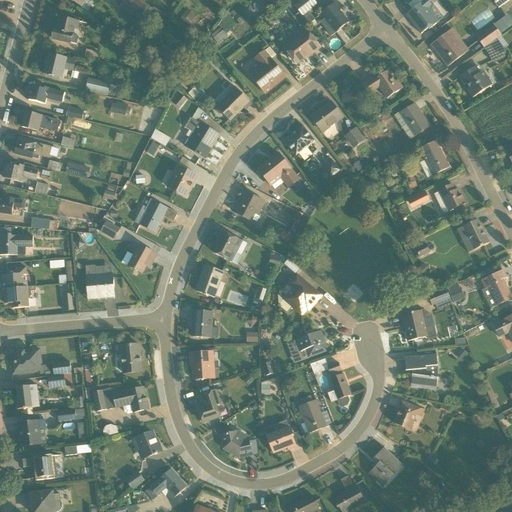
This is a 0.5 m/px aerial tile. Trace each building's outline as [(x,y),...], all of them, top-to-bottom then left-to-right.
[(138,0),(124,0),(119,8),(139,20),(142,16),(147,19),(152,10),(148,7),(148,6),(138,0)] [(308,12),(317,4),(313,0),(302,0),(303,0),(294,7),(299,14),(302,17),(308,12)] [(426,0),(425,0),(406,16),(421,35),(437,22),(427,10),(432,6),(426,0)] [(511,0),(492,0),(498,9),(511,0)] [(334,4),(320,15),(335,34),(349,23),(339,12),(340,11),(334,4)] [(182,17),(180,21),(187,26),(190,22),(190,23),(196,15),(186,9),(181,16),(182,17)] [(308,12),(302,17),(308,25),(314,20),(308,12)] [(293,19),(301,29),(282,45),(297,64),(318,47),(305,29),(308,25),(302,17),(299,14),(293,19)] [(76,37),(79,23),(61,18),(57,32),(54,31),(52,40),(76,46),(78,37),(76,37)] [(220,28),(211,36),(217,44),(227,36),(220,28)] [(477,40),(484,49),(501,37),(494,28),(477,40)] [(130,30),(122,35),(125,41),(132,38),(131,37),(133,36),(130,30)] [(452,30),(430,46),(447,68),(469,51),(452,30)] [(511,52),(501,37),(484,49),(496,65),(511,53),(511,52)] [(99,54),(86,51),(84,58),(97,61),(99,54)] [(254,60),(259,66),(248,75),(264,95),(286,78),(264,51),(254,60)] [(122,52),(120,58),(127,60),(129,55),(122,52)] [(48,78),(62,81),(64,70),(73,72),(76,61),(66,59),(66,60),(48,57),(44,74),(48,75),(48,78)] [(475,68),(459,78),(472,99),(493,86),(484,71),(479,74),(475,68)] [(386,100),(402,89),(397,81),(395,82),(387,71),(374,80),(373,77),(361,85),(369,97),(379,89),(386,100)] [(118,86),(88,79),(86,91),(115,97),(118,86)] [(152,79),(150,86),(155,88),(158,81),(152,79)] [(28,101),(46,106),(47,100),(62,104),(65,93),(40,87),(40,89),(32,87),(28,101)] [(246,111),(252,105),(234,87),(228,93),(230,95),(214,111),(220,117),(222,115),(230,122),(243,109),(246,111)] [(193,89),(188,94),(193,99),(199,94),(193,89)] [(180,95),(173,104),(179,109),(187,100),(180,95)] [(112,104),(110,113),(125,117),(125,114),(129,115),(131,110),(126,109),(127,106),(117,103),(116,105),(112,104)] [(331,103),(311,119),(323,134),(344,118),(331,103)] [(430,128),(415,105),(398,116),(413,139),(430,128)] [(67,107),(65,116),(83,120),(85,115),(78,114),(79,110),(67,107)] [(198,108),(193,117),(199,120),(204,111),(198,108)] [(61,123),(44,118),(26,113),(23,125),(22,128),(39,133),(41,128),(58,133),(61,123)] [(212,149),(219,136),(190,119),(184,129),(192,133),(184,147),(204,158),(210,147),(212,149)] [(302,127),(283,142),(296,157),(298,155),(303,161),(311,154),(306,149),(315,142),(302,127)] [(364,140),(355,129),(344,137),(353,149),(364,140)] [(116,134),(114,142),(121,143),(123,135),(116,134)] [(63,138),(61,146),(74,149),(77,138),(71,136),(70,140),(63,138)] [(18,140),(15,155),(33,159),(34,156),(48,160),(49,156),(56,158),(58,150),(18,140)] [(440,147),(437,141),(419,150),(432,175),(449,167),(439,148),(440,147)] [(152,142),(149,147),(156,152),(159,147),(152,142)] [(296,176),(278,154),(257,171),(271,188),(280,181),(288,191),(303,178),(299,173),(296,176)] [(341,171),(331,160),(321,168),(331,180),(341,171)] [(49,162),(47,169),(60,172),(62,165),(49,162)] [(66,172),(89,178),(92,168),(69,162),(66,172)] [(7,166),(5,174),(4,180),(21,184),(23,178),(36,181),(39,171),(15,165),(15,168),(7,166)] [(186,198),(197,176),(178,166),(167,188),(186,198)] [(49,187),(38,184),(35,192),(46,195),(49,187)] [(434,195),(444,215),(465,204),(458,190),(455,191),(452,185),(434,195)] [(259,215),(265,202),(244,191),(238,201),(241,202),(235,214),(256,225),(261,216),(259,215)] [(6,202),(0,201),(0,214),(11,216),(12,208),(21,210),(23,202),(7,200),(6,202)] [(173,223),(177,214),(151,201),(146,209),(143,207),(135,224),(155,235),(163,218),(173,223)] [(36,219),(24,217),(23,224),(35,226),(36,219)] [(121,226),(106,218),(98,232),(114,240),(121,226)] [(298,225),(290,221),(284,232),(292,237),(298,225)] [(487,243),(477,221),(457,231),(468,253),(487,243)] [(408,242),(418,232),(411,225),(401,235),(408,242)] [(271,233),(262,228),(259,233),(269,238),(271,233)] [(237,254),(243,242),(222,232),(218,240),(220,242),(214,254),(236,265),(241,256),(237,254)] [(33,248),(33,235),(0,235),(0,256),(18,256),(18,248),(33,248)] [(430,253),(423,240),(412,245),(419,259),(430,253)] [(152,265),(157,255),(138,245),(126,267),(142,276),(148,263),(152,265)] [(59,277),(59,285),(66,284),(66,283),(73,282),(71,262),(65,263),(65,276),(59,277)] [(224,274),(205,267),(196,292),(215,299),(224,274)] [(7,276),(0,277),(1,291),(4,291),(28,289),(27,281),(24,281),(23,276),(27,276),(26,268),(15,269),(15,272),(7,273),(7,276)] [(92,269),(88,270),(86,272),(88,302),(114,300),(112,273),(95,275),(95,271),(92,269)] [(511,298),(503,280),(506,279),(501,270),(498,272),(481,280),(485,288),(480,291),(490,310),(511,298)] [(287,284),(292,288),(281,302),(303,319),(322,295),(295,274),(287,284)] [(263,300),(267,289),(258,286),(254,298),(263,300)] [(462,288),(451,291),(454,302),(465,298),(462,288)] [(35,292),(35,289),(28,289),(4,291),(5,305),(13,304),(13,310),(30,309),(28,292),(35,292)] [(446,289),(428,296),(432,306),(434,306),(436,311),(452,305),(446,289)] [(63,301),(64,312),(72,311),(71,300),(63,301)] [(194,322),(193,338),(219,339),(219,329),(213,328),(214,312),(192,311),(191,322),(194,322)] [(429,336),(423,311),(402,316),(408,341),(429,336)] [(511,317),(497,325),(494,320),(487,323),(490,328),(493,327),(499,339),(507,334),(511,344),(511,317)] [(251,344),(258,337),(252,332),(246,339),(251,344)] [(321,332),(286,345),(293,364),(328,351),(321,332)] [(92,340),(82,340),(82,348),(92,349),(92,340)] [(141,373),(138,345),(116,347),(117,356),(120,355),(122,375),(141,373)] [(467,354),(460,349),(455,357),(462,362),(467,354)] [(11,363),(12,376),(42,372),(39,350),(20,353),(11,363)] [(214,361),(214,353),(190,354),(190,367),(192,367),(192,381),(219,380),(218,361),(214,361)] [(405,370),(412,370),(413,376),(411,390),(436,393),(438,379),(437,367),(436,356),(404,360),(405,370)] [(274,374),(270,361),(261,364),(265,377),(274,374)] [(53,376),(71,375),(70,362),(52,364),(53,376)] [(338,364),(328,368),(331,375),(341,371),(338,364)] [(53,376),(48,377),(50,389),(73,386),(71,375),(53,376)] [(351,396),(343,375),(329,381),(334,392),(327,394),(330,403),(338,400),(341,408),(350,404),(347,397),(351,396)] [(270,383),(261,383),(261,396),(270,396),(270,383)] [(37,386),(16,388),(17,401),(15,401),(16,411),(40,408),(37,386)] [(143,388),(113,395),(112,389),(92,393),(96,414),(116,409),(116,408),(123,407),(124,414),(147,410),(143,388)] [(217,407),(221,405),(217,391),(199,396),(202,407),(198,409),(203,424),(220,418),(217,407)] [(84,408),(83,397),(76,398),(77,409),(84,408)] [(425,411),(402,401),(392,425),(411,433),(419,417),(422,418),(425,411)] [(326,428),(317,402),(299,409),(304,423),(300,425),(305,436),(326,428)] [(80,410),(57,412),(58,422),(81,419),(80,410)] [(45,421),(18,424),(21,447),(41,445),(39,431),(46,430),(45,421)] [(264,430),(273,454),(287,449),(288,451),(297,447),(286,421),(264,430)] [(84,424),(77,425),(79,439),(86,438),(84,424)] [(103,429),(104,437),(118,434),(116,426),(103,429)] [(156,444),(152,432),(134,439),(142,460),(163,452),(159,443),(156,444)] [(239,433),(220,436),(223,449),(238,459),(252,456),(247,437),(239,433)] [(481,441),(475,443),(479,451),(484,448),(481,441)] [(76,447),(65,448),(65,456),(77,455),(76,447)] [(381,489),(397,472),(396,471),(401,465),(384,449),(373,459),(378,464),(367,475),(381,489)] [(430,454),(426,460),(435,466),(438,462),(436,460),(436,459),(430,454)] [(24,468),(34,467),(35,471),(26,472),(27,480),(36,479),(36,481),(56,479),(54,458),(52,458),(51,456),(33,458),(34,459),(23,460),(24,468)] [(186,487),(171,470),(144,493),(151,501),(156,497),(156,498),(166,489),(169,492),(166,495),(171,501),(186,487)] [(131,490),(144,481),(138,473),(125,481),(131,490)] [(340,511),(350,511),(366,504),(356,485),(353,487),(348,477),(340,481),(345,491),(331,498),(337,509),(339,509),(340,511)] [(121,496),(127,492),(123,485),(116,489),(121,496)] [(29,495),(26,496),(27,508),(32,507),(32,511),(59,511),(61,511),(61,509),(60,495),(54,495),(54,491),(29,494),(29,495)] [(320,511),(312,496),(288,509),(289,511),(320,511)]
